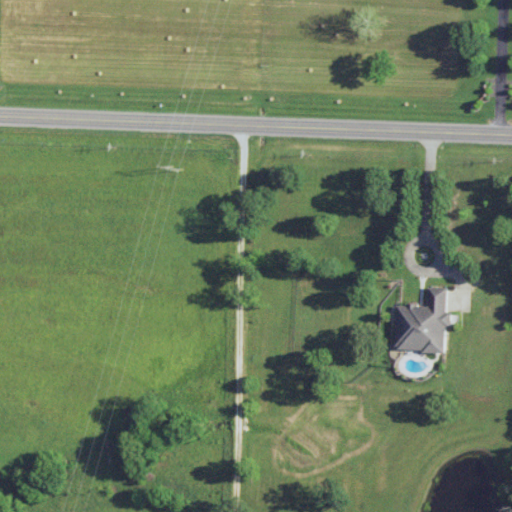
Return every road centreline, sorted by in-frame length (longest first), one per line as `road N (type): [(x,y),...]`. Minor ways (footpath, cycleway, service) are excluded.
road 1 (secondary): [(0,115),(511,133)]
road 2 (residential): [(244,124),(234,511)]
